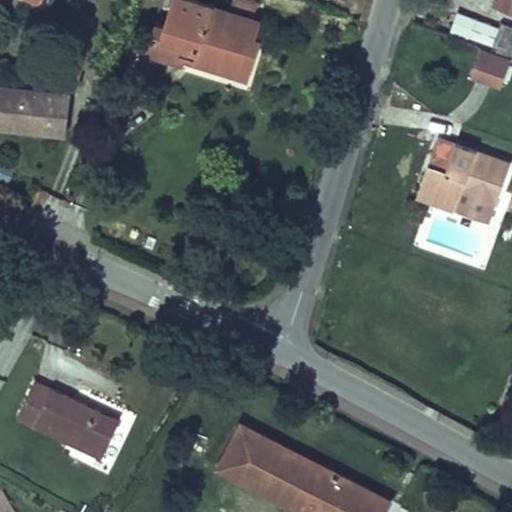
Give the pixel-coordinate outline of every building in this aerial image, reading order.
[(223,34),(228,17),(178,0),(175,0),(164,31),(156,29),(146,59),(180,71),(183,62),(220,75),(231,37),(223,34)] [(448,29),(490,44),(497,25),(455,10),(448,29)] [(231,37),(220,75),(229,78),(240,39),(231,37)] [(500,84),(511,55),(480,43),(469,73),(500,84)] [(0,125),(64,132),(69,91),(0,83),(0,125)] [(427,154),(444,160),(453,135),(436,129),(427,154)] [(444,160),(427,154),(415,190),(488,215),(509,154),(453,135),(444,160)] [(122,420),(35,380),(18,418),(105,458),(122,420)] [(216,466),(311,511),(320,511),(328,498),(357,511),(380,511),(390,494),(239,420),(216,466)] [(357,511),(328,498),(320,511),(357,511)]
